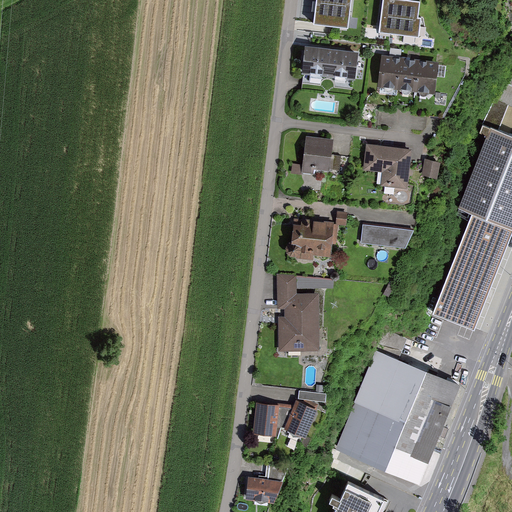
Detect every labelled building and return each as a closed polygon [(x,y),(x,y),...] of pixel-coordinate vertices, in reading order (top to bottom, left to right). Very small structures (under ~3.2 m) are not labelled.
[(348,0),(316,0),(314,21),(346,25),(348,0)] [(417,2),(400,0),(383,0),(380,30),(417,35),(419,18),(416,17),(417,2)] [(332,50),(306,47),(304,71),(329,74),(332,50)] [(357,52),(332,50),(329,74),(354,77),(357,52)] [(400,59),(382,57),(379,86),(397,88),(400,59)] [(419,61),(400,59),(397,88),(415,90),(419,61)] [(437,63),(419,61),(415,90),(433,92),(437,63)] [(511,79),(496,96),(511,103),(511,79)] [(502,121),(510,103),(498,97),(489,115),(502,121)] [(511,230),(511,128),(491,121),(486,132),(460,199),(460,201),(472,206),(433,306),(476,323),(511,230)] [(331,139),(308,137),(305,165),(327,167),(331,139)] [(409,149),(368,144),(365,166),(385,168),(383,182),(404,185),(409,149)] [(424,155),(423,172),(439,173),(440,157),(424,155)] [(330,223),(294,220),(292,251),(327,254),(330,223)] [(412,228),(361,224),(360,241),(404,245),(412,228)] [(316,349),(315,294),(295,294),(295,277),(278,277),(278,306),(285,306),(285,314),(278,314),(279,349),(316,349)] [(456,383),(378,352),(339,447),(418,478),(456,383)] [(318,406),(296,397),(284,427),(306,436),(318,406)] [(280,402),(256,400),(253,432),(276,434),(280,402)] [(283,478),(248,475),(246,497),(274,500),(283,478)] [(376,511),(384,495),(348,478),(340,494),(332,490),(329,496),(334,498),(333,501),(336,502),(331,511),(376,511)]
